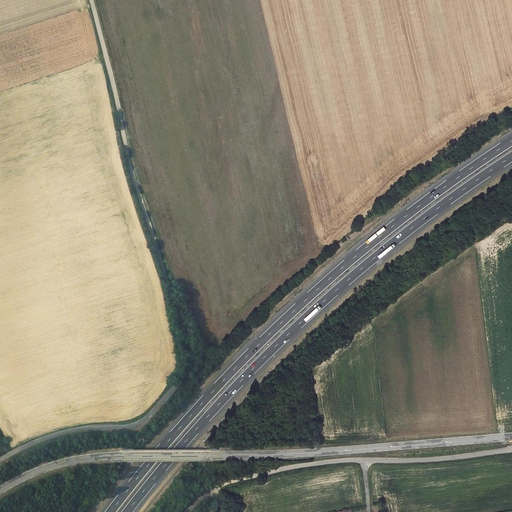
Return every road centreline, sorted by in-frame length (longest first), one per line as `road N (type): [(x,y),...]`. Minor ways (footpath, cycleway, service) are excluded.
road 1 (unclassified): [(0,461),(54,436),(141,424),(186,365),(91,0)]
road 2 (motorway): [(511,140),(294,309),(176,430),(110,511)]
road 3 (motorway): [(127,511),(302,320),(511,156)]
road 4 (tertiary): [(511,436),(277,454),(96,457),(44,468),(0,490)]
road 5 (unclassified): [(511,449),(336,461),(214,488)]
